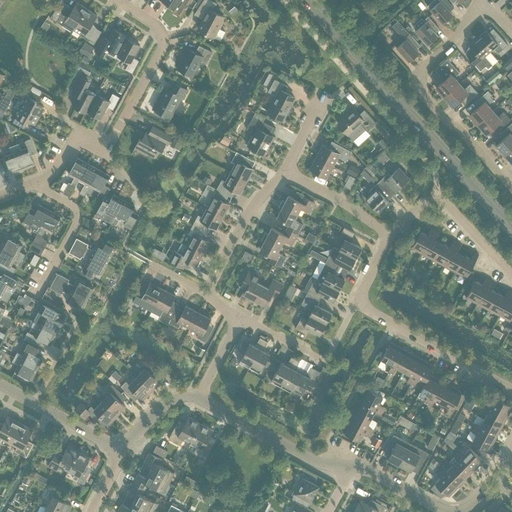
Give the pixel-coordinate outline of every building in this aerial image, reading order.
[(159,0),(173,9),(172,11),(180,16),(190,0),(159,0)] [(220,23),(224,16),(213,11),(217,3),(210,0),(203,0),(197,9),(204,14),(202,19),(203,20),(198,29),(221,41),(225,32),(219,28),(221,24),(220,23)] [(442,23),(452,14),(450,11),(454,8),(447,0),(438,0),(440,1),(430,10),(442,23)] [(70,12),(58,5),(50,18),(65,27),(69,22),(76,26),(87,9),(77,2),(70,12)] [(232,2),(227,6),(232,12),(237,9),(232,2)] [(97,15),(87,9),(76,26),(73,30),(89,40),(88,41),(93,44),(101,32),(90,25),(97,15)] [(435,33),(439,29),(428,16),(423,20),(425,22),(415,31),(427,45),(437,36),(435,33)] [(396,47),(404,40),(393,28),(385,35),(396,47)] [(105,47),(118,54),(126,38),(125,38),(126,36),(113,29),(107,41),(101,38),(95,51),(101,54),(105,47)] [(477,38),(490,52),(494,48),(498,53),(508,45),(496,32),(491,37),(486,30),(477,38)] [(416,49),(420,46),(409,33),(405,37),(406,39),(397,48),(409,61),(419,52),(416,49)] [(126,39),(126,38),(118,54),(117,56),(129,62),(125,69),(132,73),(139,61),(133,58),(140,45),(126,38),(126,39)] [(490,52),(477,38),(469,46),(473,50),(467,56),(479,70),(486,64),(489,61),(492,65),(498,61),(490,52)] [(87,42),(81,50),(89,56),(95,48),(87,42)] [(206,64),(212,52),(199,45),(195,53),(186,48),(182,56),(184,56),(177,68),(192,76),(201,61),(206,64)] [(84,55),(80,61),(86,65),(90,59),(84,55)] [(444,80),(436,87),(444,97),(459,83),(454,77),(460,73),(447,59),(435,70),(444,80)] [(80,62),(77,68),(85,73),(88,67),(80,62)] [(87,111),(95,96),(83,89),(88,80),(81,76),(73,91),(79,94),(72,106),(86,113),(87,111)] [(285,120),(296,100),(284,93),(287,86),(275,79),(268,92),(276,96),(268,111),(285,120)] [(155,109),(153,112),(168,120),(169,117),(170,117),(181,97),(183,98),(188,90),(173,82),(169,90),(165,88),(154,109),(155,109)] [(464,89),(459,83),(444,97),(452,106),(463,97),(468,102),(478,93),(470,84),(464,89)] [(11,90),(6,99),(12,102),(16,94),(11,90)] [(18,100),(16,103),(39,116),(44,108),(37,104),(41,96),(30,90),(23,103),(18,100)] [(469,115),(478,124),(493,111),(488,105),(493,100),(490,97),(492,95),(488,91),(476,101),(480,106),(469,115)] [(96,96),(95,96),(87,111),(87,112),(101,119),(107,106),(113,109),(119,97),(112,93),(108,101),(97,94),(96,96)] [(35,124),(39,116),(16,103),(14,106),(20,109),(13,122),(24,128),(28,121),(35,124)] [(367,130),(375,122),(364,110),(359,115),(354,109),(338,124),(347,135),(360,123),(367,130)] [(498,116),(493,111),(478,124),(486,134),(496,124),(500,128),(510,119),(503,111),(498,116)] [(272,135),(276,128),(253,116),(249,124),(258,129),(253,138),(250,137),(246,145),(265,156),(275,137),(272,135)] [(496,145),(504,154),(511,147),(511,122),(502,132),(505,136),(496,145)] [(168,144),(172,137),(156,128),(152,135),(146,132),(142,139),(140,138),(135,146),(142,150),(141,152),(147,155),(148,153),(156,157),(160,150),(162,151),(166,143),(168,144)] [(232,139),(224,134),(220,142),(227,146),(232,139)] [(387,143),(382,137),(377,141),(382,147),(387,143)] [(18,143),(13,145),(23,169),(26,167),(26,168),(34,165),(30,155),(36,153),(30,139),(24,141),(27,148),(21,150),(18,143)] [(322,144),(316,157),(333,166),(338,157),(346,161),(351,152),(336,144),(333,150),(322,144)] [(19,170),(23,169),(13,145),(9,147),(11,154),(5,156),(12,174),(19,171),(19,170)] [(236,164),(231,173),(247,182),(254,168),(244,163),(247,158),(236,152),(231,161),(236,164)] [(385,154),(378,160),(383,165),(390,159),(385,154)] [(329,175),(333,166),(316,157),(309,169),(327,179),(330,180),(332,177),(329,175)] [(70,197),(87,164),(84,162),(77,158),(68,174),(74,177),(71,184),(68,182),(63,193),(70,197)] [(380,168),(374,161),(365,168),(372,175),(380,168)] [(84,196),(86,192),(98,169),(91,165),(90,166),(87,164),(79,180),(85,183),(80,193),(84,196)] [(360,170),(351,165),(347,172),(356,177),(360,170)] [(388,173),(378,182),(392,196),(397,192),(395,190),(408,178),(399,168),(391,176),(388,173)] [(97,198),(102,201),(103,200),(109,188),(104,184),(109,175),(102,171),(102,172),(98,170),(99,169),(98,169),(86,192),(91,194),(94,188),(100,191),(97,198)] [(240,194),(247,182),(231,173),(226,182),(221,180),(216,189),(223,193),(227,195),(230,189),(240,194)] [(356,179),(350,175),(344,186),(351,189),(356,179)] [(387,201),(392,196),(378,182),(368,192),(371,194),(366,199),(379,212),(389,203),(387,201)] [(220,199),(223,193),(207,184),(202,194),(212,199),(207,208),(223,217),(230,204),(220,199)] [(102,201),(95,214),(102,218),(105,211),(110,214),(107,220),(111,223),(124,201),(120,199),(120,198),(113,194),(108,203),(103,200),(102,201)] [(282,201),(280,205),(297,214),(300,208),(309,213),(315,203),(303,197),(301,202),(288,195),(285,202),(282,201)] [(124,201),(111,223),(116,225),(119,219),(125,222),(124,225),(130,228),(138,215),(132,211),(134,206),(127,202),(124,201)] [(37,233),(50,211),(46,209),(39,205),(36,211),(30,208),(22,223),(28,226),(29,226),(34,229),(33,231),(37,233)] [(289,224),(286,229),(298,235),(303,225),(294,220),(297,214),(280,205),(278,209),(280,210),(277,217),(289,224)] [(216,230),(223,217),(207,208),(202,217),(198,215),(193,225),(204,230),(207,224),(216,230)] [(37,233),(33,242),(44,248),(48,241),(41,237),(46,229),(51,233),(60,216),(53,213),(50,211),(37,233)] [(200,236),(204,230),(193,225),(188,234),(192,236),(187,245),(203,254),(210,241),(200,236)] [(341,244),(339,249),(355,258),(361,248),(350,242),(355,233),(344,227),(336,242),(341,244)] [(265,233),(263,237),(280,246),(283,240),(292,245),(298,235),(286,229),(284,234),(271,228),(268,234),(265,233)] [(422,254),(435,230),(431,228),(427,235),(420,231),(411,248),(422,254)] [(433,260),(442,243),(435,239),(439,232),(435,230),(422,254),(433,260)] [(2,244),(0,247),(23,259),(25,254),(19,251),(22,245),(6,236),(2,243),(2,244)] [(277,252),(280,246),(263,237),(261,241),(264,242),(260,249),(272,256),(270,261),(281,267),(286,257),(277,252)] [(77,238),(73,245),(106,263),(108,260),(109,260),(112,253),(115,247),(105,242),(102,247),(96,244),(93,250),(87,247),(88,244),(77,238)] [(442,243),(433,260),(444,266),(457,242),(453,240),(449,247),(442,243)] [(44,248),(33,242),(29,249),(40,255),(44,248)] [(457,242),(444,266),(455,272),(464,255),(457,251),(460,244),(457,242)] [(104,267),(106,263),(73,245),(69,252),(80,258),(82,256),(88,259),(85,265),(87,266),(84,272),(94,277),(96,272),(101,274),(105,267),(104,267)] [(187,262),(196,267),(203,254),(187,245),(182,255),(174,250),(169,260),(183,268),(184,267),(187,262)] [(0,269),(1,270),(12,275),(15,269),(11,266),(14,260),(20,264),(23,259),(0,247),(0,269)] [(350,269),(355,258),(339,249),(336,255),(331,252),(325,263),(336,268),(339,263),(350,269)] [(464,255),(455,272),(466,278),(478,254),(474,252),(471,259),(464,255)] [(333,273),(336,268),(325,263),(320,273),(317,278),(339,290),(345,279),(333,273)] [(249,300),(253,302),(262,285),(256,282),(261,273),(251,267),(245,279),(250,281),(244,294),(250,297),(249,300)] [(0,292),(9,297),(15,287),(15,288),(17,284),(23,287),(25,282),(12,275),(1,270),(0,271),(0,292)] [(57,273),(54,280),(88,299),(90,295),(93,288),(77,279),(74,285),(68,282),(69,280),(57,273)] [(339,290),(317,278),(315,277),(307,293),(319,300),(322,295),(333,301),(339,290)] [(466,297),(477,303),(489,280),(486,278),(482,285),(475,281),(466,297)] [(268,288),(262,285),(253,302),(257,304),(259,302),(265,305),(272,293),(277,295),(283,284),(273,279),(268,288)] [(86,302),(88,299),(54,280),(50,287),(61,294),(63,291),(69,295),(66,300),(82,309),(86,302)] [(493,282),(489,280),(477,303),(488,309),(497,293),(490,289),(493,282)] [(145,300),(154,305),(163,289),(150,282),(145,292),(139,289),(134,300),(143,304),(145,300)] [(175,296),(163,289),(154,305),(163,310),(159,319),(168,324),(169,323),(174,312),(176,309),(170,305),(175,296)] [(504,296),(497,293),(488,309),(499,315),(511,292),(508,290),(504,296)] [(7,302),(9,297),(0,292),(0,314),(2,315),(5,309),(0,305),(0,299),(1,298),(7,302)] [(287,292),(283,299),(289,302),(293,295),(287,292)] [(511,299),(511,292),(499,315),(510,321),(511,316),(511,300),(511,299)] [(317,305),(319,300),(307,293),(301,304),(312,310),(309,315),(326,324),(331,313),(317,305)] [(36,317),(33,322),(56,334),(58,330),(62,323),(53,318),(56,312),(43,305),(39,311),(45,315),(42,320),(36,317)] [(180,315),(174,312),(169,323),(178,328),(180,323),(190,328),(198,312),(185,305),(180,315)] [(28,321),(32,315),(24,310),(20,316),(28,321)] [(211,319),(198,312),(190,328),(199,333),(197,337),(206,342),(211,331),(206,329),(211,319)] [(2,315),(0,314),(0,322),(9,328),(13,321),(2,315)] [(320,334),(326,324),(309,315),(306,320),(301,317),(296,328),(306,334),(309,328),(320,334)] [(56,334),(33,322),(31,326),(37,330),(34,336),(27,332),(23,339),(25,340),(38,347),(41,340),(50,344),(54,337),(56,334)] [(239,362),(249,367),(264,340),(260,338),(255,346),(243,340),(238,350),(244,353),(239,362)] [(34,354),(38,347),(25,340),(21,347),(26,350),(23,356),(17,352),(14,357),(37,369),(39,365),(39,366),(43,358),(34,354)] [(264,364),(270,367),(275,359),(276,357),(264,351),(268,342),(264,340),(249,367),(259,373),(264,364)] [(388,372),(401,348),(390,342),(381,359),(388,363),(385,370),(388,372)] [(396,367),(403,371),(412,354),(401,348),(388,372),(392,374),(396,367)] [(406,381),(410,383),(423,360),(412,354),(403,371),(410,375),(406,381)] [(35,372),(37,369),(14,357),(12,361),(18,365),(15,371),(31,380),(35,373),(35,372)] [(270,367),(269,369),(276,372),(271,381),(281,387),(295,359),(291,357),(286,365),(275,359),(270,367)] [(300,361),(295,359),(281,387),(290,392),(300,373),(295,370),(300,361)] [(145,368),(137,377),(152,391),(160,382),(156,379),(161,374),(146,360),(141,365),(145,368)] [(425,383),(429,374),(434,366),(423,360),(410,383),(414,386),(418,379),(425,383)] [(300,373),(290,392),(300,397),(305,388),(310,391),(320,372),(311,367),(306,375),(300,373)] [(121,376),(115,370),(111,375),(117,381),(121,376)] [(385,373),(379,370),(374,380),(380,383),(385,373)] [(429,374),(425,383),(420,391),(427,395),(423,402),(427,404),(440,380),(429,374)] [(144,400),(152,391),(137,377),(129,385),(126,381),(121,387),(135,400),(140,396),(144,400)] [(440,380),(427,404),(431,406),(435,399),(442,403),(451,386),(440,380)] [(110,393),(102,401),(117,415),(126,407),(121,403),(126,398),(112,384),(107,389),(110,393)] [(451,386),(442,403),(449,407),(445,414),(449,416),(454,408),(461,394),(462,392),(451,386)] [(360,398),(383,411),(385,407),(379,404),(383,396),(376,393),(366,387),(360,398)] [(461,394),(454,408),(458,410),(465,397),(461,394)] [(485,400),(483,404),(507,417),(511,407),(511,405),(496,397),(492,404),(485,400)] [(360,398),(354,409),(371,418),(375,411),(381,415),(383,411),(360,398)] [(109,424),(117,415),(102,401),(94,409),(91,406),(88,409),(81,402),(75,408),(85,418),(89,414),(100,425),(105,420),(109,424)] [(507,417),(483,404),(481,408),(488,412),(484,419),(501,428),(507,417)] [(354,409),(348,420),(372,433),(374,429),(367,426),(371,418),(354,409)] [(395,425),(397,419),(386,413),(383,419),(395,425)] [(400,415),(397,421),(402,424),(405,418),(400,415)] [(0,441),(2,437),(10,441),(20,423),(7,416),(1,428),(0,426),(0,441)] [(183,439),(190,443),(201,423),(189,417),(184,426),(177,423),(168,439),(180,445),(183,439)] [(495,439),(501,428),(484,419),(480,426),(474,422),(471,426),(495,439)] [(370,437),(372,433),(348,420),(342,431),(359,440),(363,433),(370,437)] [(32,430),(20,423),(10,441),(18,445),(15,451),(26,457),(33,445),(26,441),(32,430)] [(213,430),(201,423),(190,443),(197,447),(194,453),(205,459),(214,443),(208,439),(213,430)] [(454,424),(449,431),(454,434),(459,427),(454,424)] [(489,450),(495,439),(471,426),(469,430),(476,434),(472,441),(489,450)] [(399,465),(408,448),(401,445),(404,440),(394,434),(387,447),(392,450),(388,458),(399,465)] [(382,440),(375,437),(371,444),(378,447),(382,440)] [(62,466),(69,469),(79,451),(68,445),(62,456),(55,452),(48,465),(59,471),(62,466)] [(168,451),(156,445),(153,451),(164,457),(168,451)] [(408,448),(399,465),(411,471),(415,462),(420,465),(428,452),(417,446),(414,451),(408,448)] [(455,451),(475,470),(483,461),(470,447),(464,453),(458,448),(455,451)] [(89,456),(79,451),(69,469),(75,473),(72,478),(83,484),(90,471),(83,468),(89,456)] [(475,470),(455,451),(452,454),(458,459),(452,465),(466,478),(475,470)] [(152,467),(149,472),(169,483),(174,473),(158,464),(160,459),(149,453),(144,462),(152,467)] [(457,487),(466,478),(452,465),(447,471),(441,466),(438,469),(457,487)] [(449,496),(457,487),(438,469),(435,472),(441,477),(435,483),(449,496)] [(163,493),(169,483),(149,472),(146,478),(138,474),(133,483),(144,489),(147,484),(163,493)] [(296,502),(307,508),(310,502),(319,487),(303,478),(295,494),(292,500),(296,502)] [(141,495),(144,489),(133,483),(128,493),(136,497),(132,503),(149,511),(153,511),(158,503),(141,495)] [(50,499),(45,508),(52,511),(67,511),(71,506),(63,502),(66,496),(51,488),(46,497),(50,499)] [(353,511),(383,511),(386,507),(371,499),(368,504),(360,500),(353,511)] [(310,511),(312,510),(307,508),(296,502),(290,511),(310,511)] [(149,511),(132,503),(130,508),(122,504),(117,511),(149,511)]
